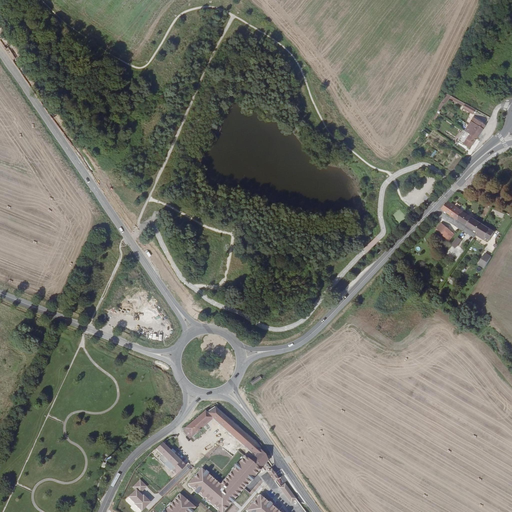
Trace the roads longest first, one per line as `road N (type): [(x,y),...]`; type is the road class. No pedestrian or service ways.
road 1 (secondary): [(294,344),(473,163),(511,135)]
road 2 (secondary): [(0,53),(164,289)]
road 3 (secondary): [(132,347),(0,294)]
road 4 (secondary): [(101,511),(131,455),(181,418)]
road 5 (secondary): [(245,411),(318,511)]
